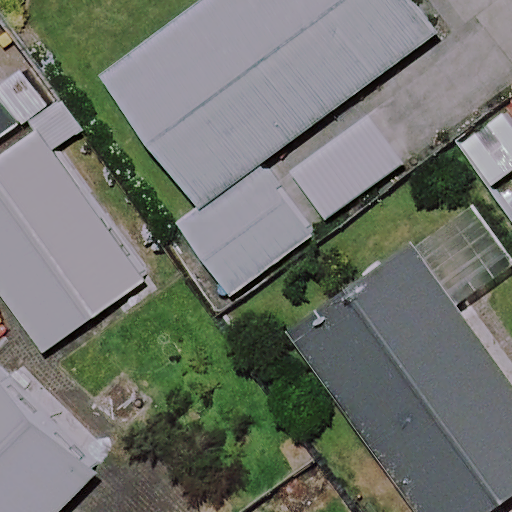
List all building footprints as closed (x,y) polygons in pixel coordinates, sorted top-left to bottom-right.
[(416,0),(208,0),(107,74),(202,204),(179,220),(233,294),(315,234),(261,161),(439,30),(416,0)] [(0,134),(23,117),(0,86),(0,134)] [(149,278),(44,131),(0,162),(0,282),(48,350),(149,278)] [(485,511),(511,494),(511,391),(410,242),(294,321),(424,511),(485,511)] [(0,511),(61,511),(102,471),(0,369),(0,511)]
